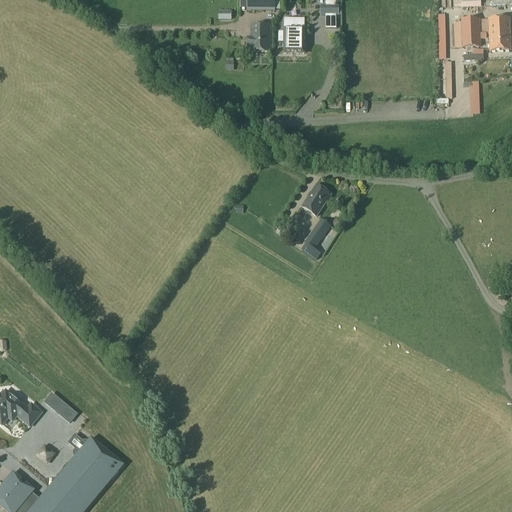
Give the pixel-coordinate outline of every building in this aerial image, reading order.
[(274,12),(274,0),(246,0),(246,12),(274,12)] [(460,0),(461,9),(480,8),(479,0),(460,0)] [(337,7),(319,7),(319,17),(337,17),(337,7)] [(226,19),(227,11),(214,10),(214,18),(226,19)] [(283,20),(282,56),(304,57),(305,30),(304,30),(304,21),(283,20)] [(488,21),(479,21),(461,22),(462,49),(480,49),(479,37),(489,37),(489,53),(510,52),(509,20),(488,21)] [(269,27),(251,27),(250,40),(247,40),(247,49),(250,49),(250,53),(269,53),(269,27)] [(271,33),(272,56),(280,55),(279,32),(271,33)] [(439,64),(440,102),(448,102),(447,64),(439,64)] [(330,199),(329,199),(330,197),(316,188),(302,209),(316,218),(325,203),(327,204),(330,199)] [(303,244),(305,245),(300,252),(316,263),(320,256),(314,252),(331,228),(320,220),(303,244)] [(0,424),(1,424),(0,423),(0,421),(4,416),(12,422),(17,416),(20,418),(19,420),(29,428),(40,414),(31,406),(27,411),(5,393),(1,398),(0,396),(0,424)] [(57,416),(65,407),(65,406),(51,395),(43,404),(44,405),(57,416)] [(31,491),(15,477),(0,494),(0,506),(6,511),(85,511),(123,468),(91,441),(90,442),(82,442),(75,436),(68,445),(75,451),(75,459),(39,502),(28,493),(31,491)] [(27,477),(23,481),(36,493),(40,489),(27,477)]
